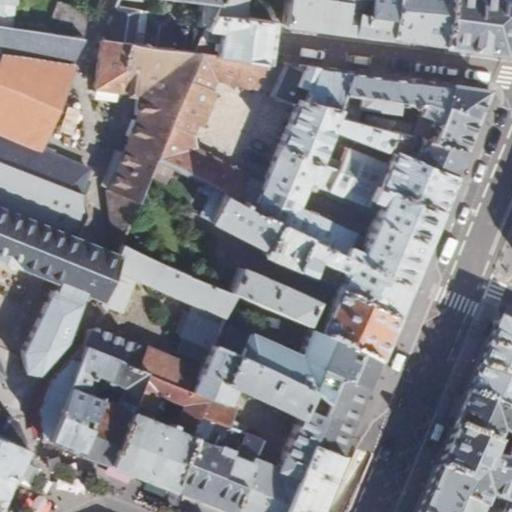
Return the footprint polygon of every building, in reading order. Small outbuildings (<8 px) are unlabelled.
[(0,0),(0,26),(11,29),(13,3),(15,2),(14,0),(0,0)] [(128,0),(143,2),(143,1),(148,1),(147,0),(197,0),(194,51),(197,51),(213,12),(217,0),(128,0)] [(217,0),(213,12),(241,16),(243,0),(217,0)] [(287,0),(287,3),(285,23),(387,37),(392,0),(333,0),(333,3),(312,0),(287,0)] [(392,0),(387,37),(443,45),(449,0),(392,0)] [(511,0),(449,0),(443,45),(503,54),(511,31),(511,0)] [(266,20),(272,21),(285,23),(287,3),(268,1),(266,20)] [(58,2),(47,33),(82,39),(92,15),(58,2)] [(102,39),(184,49),(184,39),(169,37),(170,18),(149,15),(149,13),(114,8),(102,39)] [(241,16),(213,12),(197,51),(210,53),(211,42),(218,43),(218,55),(267,63),(268,59),(272,21),(266,20),(241,16)] [(0,162),(79,194),(88,171),(37,150),(0,134),(0,53),(73,63),(83,39),(82,39),(47,33),(11,29),(0,26),(0,162)] [(108,191),(116,252),(120,244),(147,175),(154,159),(197,51),(194,51),(184,49),(102,39),(100,38),(93,87),(136,95),(135,118),(108,191)] [(214,77),(255,88),(267,63),(218,55),(210,53),(197,51),(154,159),(174,169),(212,188),(310,237),(407,286),(439,209),(444,196),(452,176),(392,153),(387,165),(346,148),(340,162),(321,155),(330,130),(383,150),(389,129),(362,121),(355,119),(335,113),(337,106),(309,100),(302,99),(300,107),(294,105),(262,183),(249,178),(192,147),(188,135),(194,122),(201,124),(214,93),(208,91),(214,77)] [(0,134),(37,150),(73,63),(0,53),(0,134)] [(271,95),(294,105),(300,107),(302,99),(298,98),(300,87),(311,89),(309,100),(337,106),(335,113),(355,119),(359,105),(395,112),(396,101),(422,106),(411,135),(463,151),(488,90),(287,62),(271,95)] [(364,113),(362,121),(389,129),(403,133),(405,124),(364,113)] [(452,176),(463,151),(411,135),(403,133),(389,129),(383,150),(392,153),(452,176)] [(174,169),(154,159),(147,175),(166,184),(174,169)] [(0,206),(80,240),(85,227),(88,216),(83,196),(79,194),(0,162),(0,206)] [(296,269),(310,237),(212,188),(200,215),(263,247),(263,253),(265,254),(296,269)] [(18,353),(24,371),(33,376),(63,343),(82,293),(101,248),(80,240),(0,206),(0,258),(58,283),(52,291),(56,296),(18,353)] [(402,299),(407,286),(310,237),(296,269),(309,275),(315,260),(344,274),(338,288),(395,315),(402,299)] [(115,254),(97,300),(95,303),(120,312),(134,278),(193,303),(178,335),(180,336),(207,348),(209,345),(231,294),(200,280),(120,244),(116,252),(115,254)] [(101,248),(82,293),(97,300),(115,254),(101,248)] [(388,332),(395,315),(338,288),(328,312),(318,308),(319,304),(239,267),(244,257),(230,250),(226,262),(210,254),(200,280),(231,294),(378,359),(388,332)] [(319,279),(338,288),(344,274),(315,260),(309,275),(319,279)] [(311,442),(338,454),(354,416),(369,379),(373,369),(378,359),(231,294),(209,345),(262,368),(303,388),(325,407),(311,442)] [(511,329),(495,323),(481,359),(465,396),(511,415),(511,329)] [(207,396),(200,415),(227,426),(237,431),(245,434),(247,429),(229,420),(234,407),(225,403),(228,395),(232,387),(295,416),(274,466),(266,462),(245,511),(281,511),(311,442),(325,407),(303,388),(262,368),(209,345),(207,348),(202,361),(200,364),(198,369),(95,328),(85,332),(81,344),(114,358),(146,371),(207,396)] [(175,349),(202,361),(207,348),(180,336),(175,349)] [(48,441),(81,344),(51,377),(37,411),(42,438),(41,438),(42,443),(48,441)] [(63,447),(77,453),(98,399),(87,395),(89,391),(85,385),(90,372),(106,378),(114,358),(81,344),(48,441),(63,447)] [(90,458),(108,465),(146,371),(114,358),(106,378),(101,393),(107,395),(109,391),(114,393),(110,404),(98,399),(77,453),(90,458)] [(200,415),(207,396),(146,371),(108,465),(136,476),(170,490),(200,415)] [(461,408),(453,428),(495,444),(499,432),(511,437),(511,415),(465,396),(461,408)] [(0,437),(18,445),(20,440),(11,420),(0,415),(0,437)] [(200,415),(170,490),(189,497),(213,507),(226,511),(231,511),(252,456),(258,439),(245,434),(237,431),(235,436),(242,439),(235,455),(229,453),(230,451),(213,445),(215,440),(221,443),(227,426),(200,415)] [(466,482),(460,497),(484,507),(489,496),(503,462),(511,466),(511,451),(495,444),(453,428),(445,447),(435,470),(466,482)] [(22,446),(18,445),(0,437),(0,473),(9,478),(17,457),(22,446)] [(314,511),(324,490),(338,454),(311,442),(281,511),(314,511)] [(252,456),(231,511),(245,511),(266,462),(260,460),(252,456)] [(511,511),(511,466),(503,462),(489,496),(506,503),(502,511),(511,511)] [(453,511),(460,497),(466,482),(435,470),(417,511),(453,511)] [(0,500),(3,492),(9,478),(0,473),(0,500)] [(460,497),(453,511),(502,511),(506,503),(489,496),(484,507),(460,497)]
